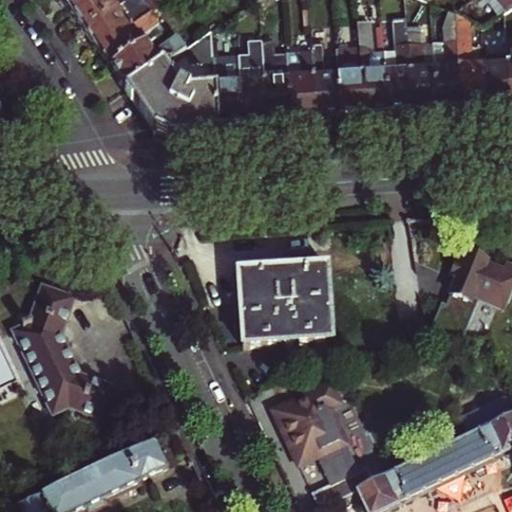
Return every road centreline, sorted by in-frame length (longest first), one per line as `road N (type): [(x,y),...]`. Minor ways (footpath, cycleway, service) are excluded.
road 1 (tertiary): [(106,194),(511,168)]
road 2 (residential): [(253,511),(106,194)]
road 3 (residential): [(0,14),(63,109),(106,194)]
